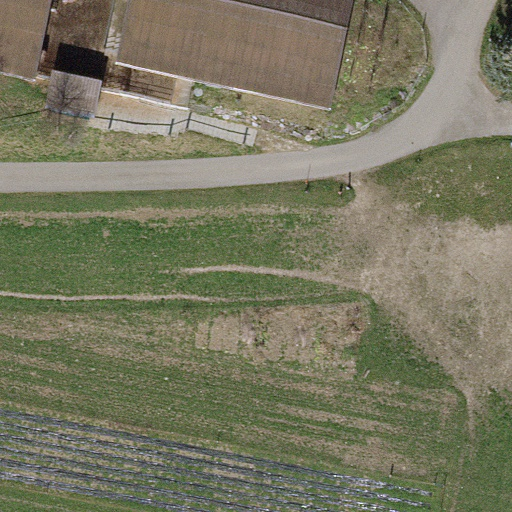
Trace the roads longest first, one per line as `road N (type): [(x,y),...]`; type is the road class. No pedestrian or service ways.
road 1 (residential): [(438,134),(315,165),(0,177)]
road 2 (track): [(438,134),(454,60),(479,0)]
